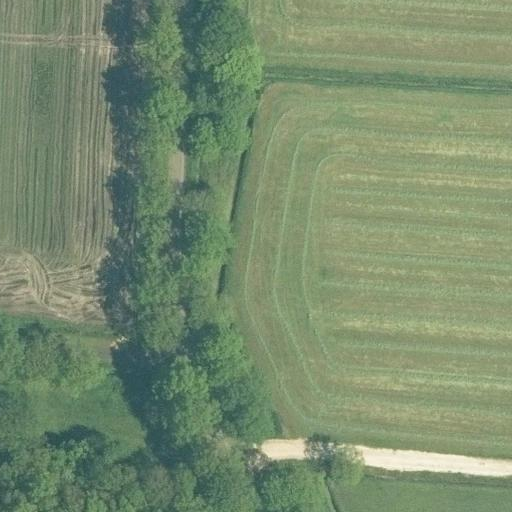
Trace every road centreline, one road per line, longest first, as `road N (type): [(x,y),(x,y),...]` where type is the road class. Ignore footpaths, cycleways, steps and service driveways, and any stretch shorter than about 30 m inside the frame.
road 1 (unclassified): [(246,511),(183,357),(171,296),(185,0)]
road 2 (track): [(511,472),(220,452)]
road 3 (track): [(183,357),(0,340)]
